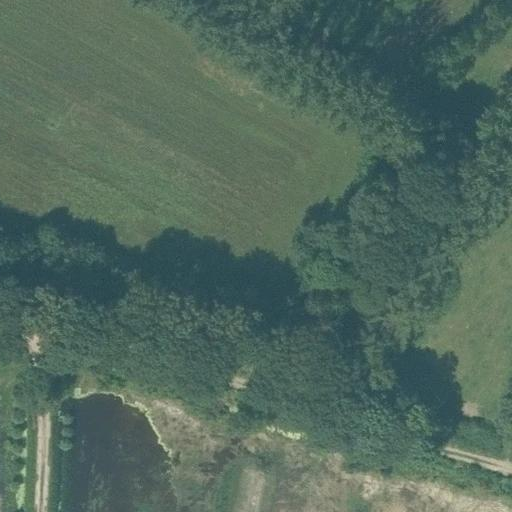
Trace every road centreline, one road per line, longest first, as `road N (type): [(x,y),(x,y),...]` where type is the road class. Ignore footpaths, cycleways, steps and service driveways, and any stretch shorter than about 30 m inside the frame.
road 1 (track): [(45,331),(511,474)]
road 2 (track): [(38,511),(45,331)]
